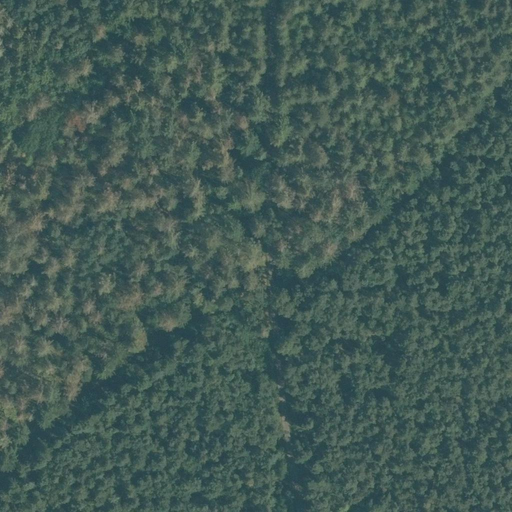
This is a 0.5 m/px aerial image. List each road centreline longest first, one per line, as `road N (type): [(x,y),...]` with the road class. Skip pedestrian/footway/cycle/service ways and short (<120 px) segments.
road 1 (track): [(269,293),(337,250),(436,165),(511,75)]
road 2 (track): [(0,463),(110,361),(269,293)]
